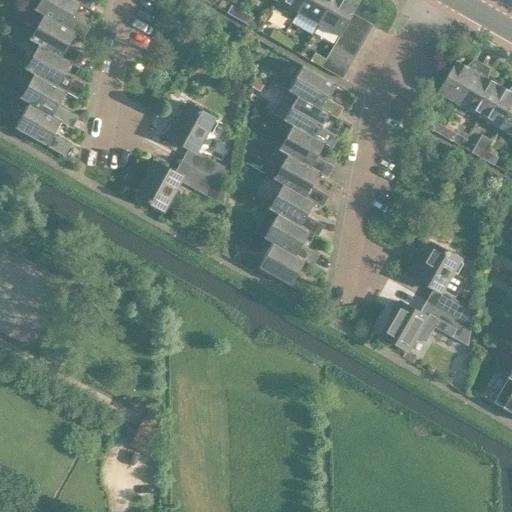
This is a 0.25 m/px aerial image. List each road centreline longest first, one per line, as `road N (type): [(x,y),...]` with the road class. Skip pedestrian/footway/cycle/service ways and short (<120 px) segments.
road 1 (residential): [(340,328),(373,110),(439,0)]
road 2 (residential): [(99,192),(121,0)]
